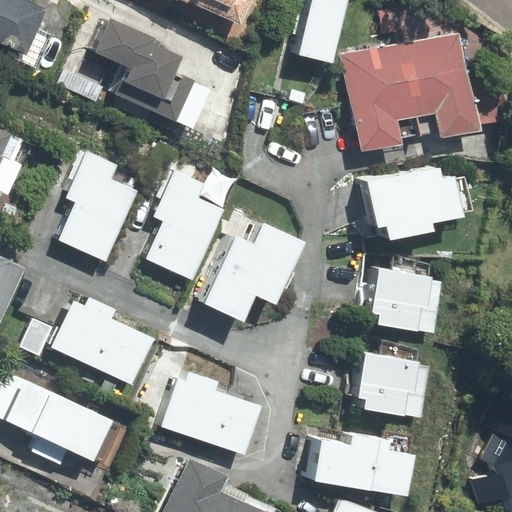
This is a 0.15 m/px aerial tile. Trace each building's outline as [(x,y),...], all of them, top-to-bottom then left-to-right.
[(0,0),(0,40),(27,52),(45,10),(21,0),(0,0)] [(184,0),(240,24),(251,0),(184,0)] [(347,0),(312,0),(299,54),(332,62),(347,0)] [(108,89),(185,124),(202,86),(175,74),(182,58),(152,44),(155,39),(110,18),(95,51),(120,63),(108,89)] [(459,32),(400,44),(418,134),(441,130),(443,137),(479,130),(459,32)] [(418,134),(400,44),(342,56),(361,152),(403,144),(401,137),(418,134)] [(23,137),(0,126),(0,196),(2,192),(7,194),(20,166),(12,163),(23,137)] [(69,192),(66,198),(71,200),(54,237),(102,259),(134,190),(111,179),(118,165),(82,149),(64,189),(69,192)] [(456,179),(455,176),(444,178),(442,168),(368,182),(378,228),(387,226),(390,241),(435,232),(433,224),(465,217),(463,211),(472,209),(465,177),(456,179)] [(206,184),(174,169),(152,216),(159,219),(141,256),(187,277),(220,208),(199,198),(206,184)] [(229,222),(225,220),(220,231),(224,233),(194,299),(242,320),(254,295),(270,302),(298,239),(234,211),(229,222)] [(0,322),(25,268),(0,257),(0,322)] [(395,258),(393,271),(373,268),(367,313),(381,315),(380,325),(434,333),(442,279),(429,277),(431,263),(395,258)] [(74,302),(52,347),(132,386),(154,339),(111,319),(115,310),(89,298),(85,307),(74,302)] [(51,327),(33,319),(20,347),(39,355),(51,327)] [(382,355),(367,353),(359,397),(368,399),(366,408),(420,418),(429,363),(418,361),(420,348),(384,342),(382,355)] [(172,378),(156,425),(237,452),(254,403),(217,391),(220,382),(182,369),(178,381),(172,378)] [(0,391),(0,418),(39,436),(32,451),(61,465),(68,449),(94,461),(113,421),(9,373),(0,391)] [(511,511),(511,399),(498,393),(482,425),(495,431),(481,458),(495,465),(497,474),(473,481),(480,506),(507,498),(510,511),(511,511)] [(307,436),(300,476),(409,495),(416,454),(390,450),(392,441),(344,432),(342,442),(307,436)] [(227,477),(189,459),(164,511),(262,511),(219,492),(227,477)] [(375,511),(340,498),(334,511),(375,511)]
